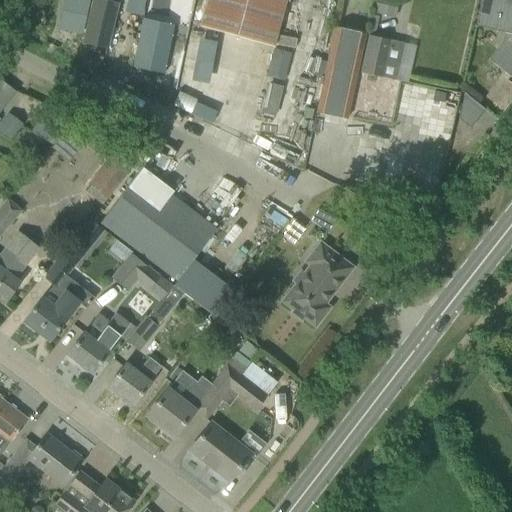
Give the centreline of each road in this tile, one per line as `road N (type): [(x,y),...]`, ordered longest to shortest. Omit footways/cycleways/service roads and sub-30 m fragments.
road 1 (tertiary): [(289,511),(511,225)]
road 2 (residential): [(0,47),(302,205)]
road 3 (residential): [(201,511),(0,350)]
